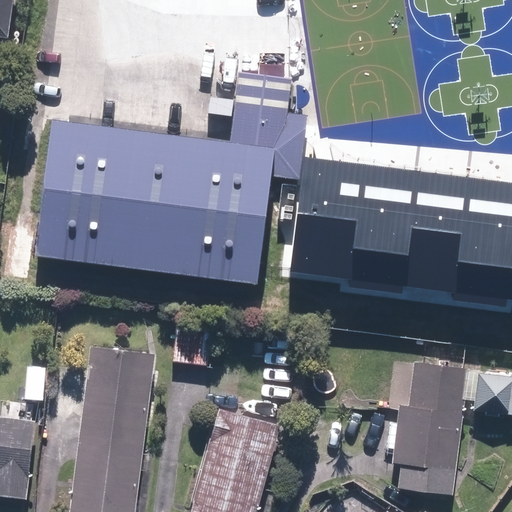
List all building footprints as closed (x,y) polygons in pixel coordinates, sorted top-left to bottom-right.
[(279,0),(205,0),(214,53),(286,42),(279,0)] [(166,16),(97,20),(99,66),(169,62),(166,16)] [(230,141),(51,120),(35,256),(257,284),(271,176),(300,179),(302,157),(307,115),(288,113),(292,80),(238,73),(230,141)] [(291,271),(511,298),(511,183),(302,157),(300,179),(291,271)] [(252,339),(176,327),(170,363),(246,376),(252,339)] [(132,511),(151,357),(84,349),(64,511),(132,511)] [(396,467),(393,490),(448,497),(460,403),(469,404),(468,413),(511,418),(511,379),(409,366),(404,410),(395,409),(388,466),(396,467)] [(249,511),(273,426),(215,411),(187,511),(249,511)] [(30,424),(0,420),(0,500),(21,503),(30,424)]
